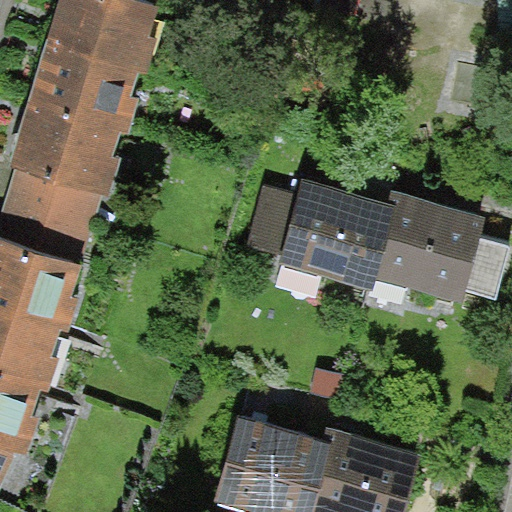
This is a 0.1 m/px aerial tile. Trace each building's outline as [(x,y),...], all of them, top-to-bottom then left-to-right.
[(152,0),(63,0),(59,16),(53,35),(134,60),(152,0)] [(116,121),(134,60),(53,35),(39,81),(34,96),(116,121)] [(116,121),(34,96),(20,142),(15,158),(21,160),(10,196),(69,214),(80,178),(97,183),(116,121)] [(373,262),(390,200),(326,183),(303,177),(298,194),(264,185),(250,237),(284,246),(283,251),(370,274),(373,262)] [(373,262),(460,286),(461,282),(496,291),(509,239),(475,230),(480,212),(417,195),(393,189),(390,200),(373,262)] [(0,228),(0,300),(55,319),(76,257),(57,251),(69,214),(10,196),(0,228)] [(55,319),(0,300),(0,367),(35,379),(55,319)] [(0,435),(15,441),(35,379),(0,367),(0,435)] [(309,499),(326,436),(264,420),(239,413),(218,487),(306,511),(309,499)] [(354,432),(329,425),(326,436),(309,499),(356,511),(398,511),(416,449),(354,432)]
